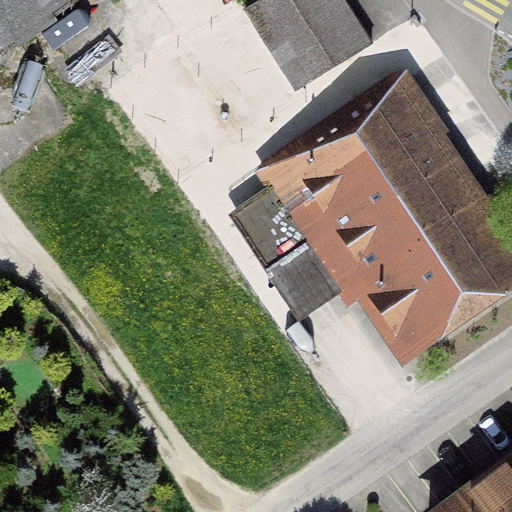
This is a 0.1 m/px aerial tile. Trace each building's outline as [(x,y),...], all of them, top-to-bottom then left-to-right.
[(0,0),(0,137),(8,149),(108,77),(114,85),(181,39),(179,37),(154,7),(149,1),(91,41),(62,0),(0,0)] [(210,13),(199,0),(163,0),(154,7),(179,37),(210,13)] [(295,92),(357,54),(319,0),(260,0),(241,12),(295,92)] [(464,215),(469,212),(386,86),(261,175),(342,298),(357,288),(401,352),(511,274),(511,268),(479,220),(471,226),(464,215)] [(511,511),(511,470),(507,474),(504,470),(447,511),(511,511)]
